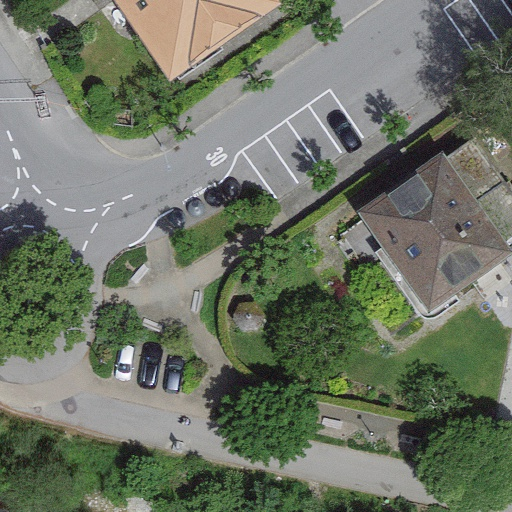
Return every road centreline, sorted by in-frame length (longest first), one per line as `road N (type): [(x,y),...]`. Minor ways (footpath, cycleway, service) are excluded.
road 1 (residential): [(0,386),(12,397),(511,499)]
road 2 (residential): [(90,211),(263,135),(382,51)]
road 3 (residential): [(0,85),(90,211)]
